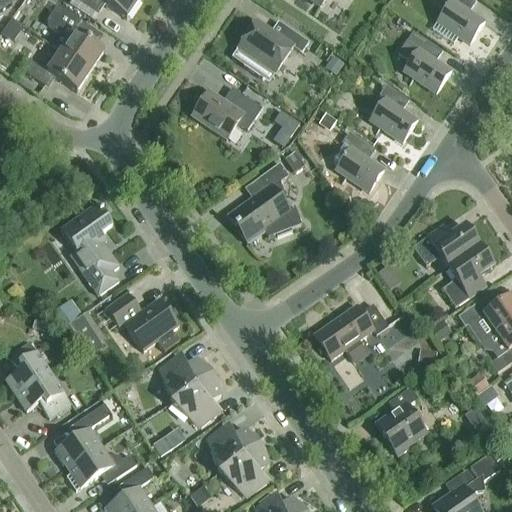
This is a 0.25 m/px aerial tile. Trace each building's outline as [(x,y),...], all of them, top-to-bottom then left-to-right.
[(0,0),(0,9),(9,3),(6,0),(0,0)] [(126,22),(140,1),(137,0),(73,0),(73,1),(94,15),(101,5),(126,22)] [(306,0),(320,9),(326,0),(306,0)] [(432,32),(453,47),(458,40),(469,47),(484,26),(469,15),(475,5),(468,0),(445,0),(451,3),(436,25),(431,32),(432,32)] [(51,49),(60,54),(90,75),(104,54),(79,38),(86,27),(57,8),(47,22),(48,28),(60,36),(51,49)] [(266,70),(275,76),(292,50),(301,56),(308,45),(288,32),(282,42),(256,24),(238,51),(250,59),(243,69),(259,80),(266,70)] [(436,97),(451,75),(435,64),(442,54),(412,34),(397,57),(409,65),(402,74),(436,97)] [(76,95),(90,75),(60,54),(46,74),(30,64),(23,74),(45,89),(51,78),(76,95)] [(402,146),(417,124),(401,114),(408,104),(385,88),(378,98),(383,102),(369,123),(402,146)] [(247,134),(262,111),(232,91),(223,104),(208,94),(191,119),(226,143),(237,127),(247,134)] [(336,122),(326,115),(319,126),(329,132),(336,122)] [(279,133),(272,143),(283,150),(290,141),(279,133)] [(369,196),(383,174),(368,163),(375,153),(348,135),(341,146),(350,151),(335,173),(369,196)] [(280,185),(288,179),(279,166),(257,182),(265,193),(252,202),(228,220),(247,245),(263,233),(265,241),(268,240),(276,237),(277,240),(291,234),(290,232),(301,228),(294,210),(288,212),(283,205),(286,203),(280,185)] [(112,275),(118,270),(102,246),(106,243),(101,237),(112,229),(97,207),(60,233),(75,255),(70,259),(98,299),(118,284),(112,275)] [(451,238),(444,228),(412,250),(425,269),(439,260),(447,271),(479,249),(464,229),(451,238)] [(485,289),(479,280),(493,270),(479,249),(447,271),(455,283),(441,292),(454,311),(485,289)] [(124,329),(143,355),(178,330),(159,302),(141,315),(127,296),(97,318),(111,338),(124,329)] [(479,347),(511,323),(511,297),(485,315),(478,306),(457,320),(464,330),(466,329),(479,347)] [(73,302),(54,308),(60,326),(79,319),(73,302)] [(367,357),(361,348),(359,344),(373,334),(376,339),(388,331),(372,308),(361,316),(356,309),(313,339),(330,363),(345,353),(353,366),(367,357)] [(104,342),(87,315),(67,327),(89,360),(103,351),(99,345),(104,342)] [(58,323),(38,316),(34,329),(54,335),(58,323)] [(511,350),(511,323),(479,347),(483,353),(492,355),(496,361),(489,366),(496,376),(511,365),(511,355),(510,352),(511,350)] [(15,399),(49,377),(29,346),(8,360),(17,375),(5,383),(15,399)] [(435,354),(419,351),(417,364),(433,367),(435,354)] [(171,406),(212,378),(207,371),(196,362),(185,369),(178,358),(158,371),(169,403),(171,406)] [(487,387),(476,373),(463,382),(474,397),(487,387)] [(49,377),(15,399),(26,415),(39,407),(49,422),(70,408),(49,377)] [(212,378),(171,406),(173,409),(198,431),(218,417),(210,406),(221,399),(216,385),(212,378)] [(511,379),(503,386),(510,396),(511,394),(511,379)] [(409,448),(426,436),(407,409),(417,402),(409,391),(388,406),(394,414),(374,427),(397,460),(411,450),(409,448)] [(111,418),(104,407),(78,425),(84,435),(52,456),(62,471),(65,468),(68,472),(99,452),(87,433),(111,418)] [(219,476),(259,448),(255,441),(244,432),(233,439),(225,428),(205,441),(217,473),(219,476)] [(159,460),(173,451),(185,443),(177,431),(151,448),(156,456),(159,460)] [(259,448),(219,476),(220,479),(246,501),(266,487),(258,476),(269,468),(264,455),(259,448)] [(99,452),(68,472),(71,476),(66,480),(75,494),(109,472),(116,482),(136,469),(129,459),(123,462),(120,457),(112,457),(106,461),(99,452)] [(476,479),(472,482),(466,473),(445,488),(450,496),(431,509),(433,511),(478,511),(468,496),(483,495),(482,483),(498,472),(487,457),(469,469),(476,479)] [(145,511),(149,510),(137,492),(154,480),(147,470),(127,483),(134,493),(105,511),(145,511)] [(211,500),(204,488),(189,499),(196,510),(211,500)] [(303,511),(302,511),(291,501),(281,509),(273,497),(253,511),(303,511)]
